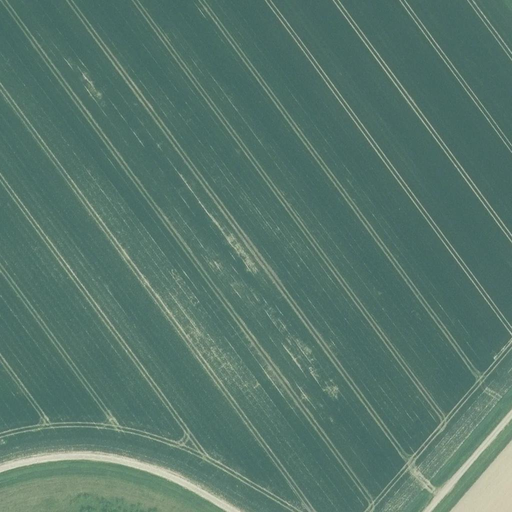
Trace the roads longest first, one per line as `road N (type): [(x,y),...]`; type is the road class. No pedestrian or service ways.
road 1 (track): [(0,470),(103,458),(153,470),(232,511)]
road 2 (track): [(428,511),(511,415)]
